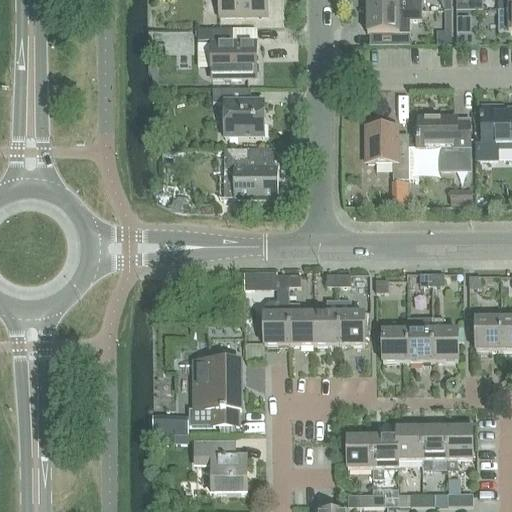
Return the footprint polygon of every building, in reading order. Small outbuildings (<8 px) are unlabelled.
[(219,0),(219,21),(267,20),(267,0),(219,0)] [(366,0),(367,15),(409,14),(409,6),(399,6),(398,0),(366,0)] [(498,13),(511,13),(511,0),(508,0),(508,5),(498,5),(498,13)] [(511,13),(498,13),(498,36),(511,36),(511,13)] [(409,14),(367,15),(367,37),(410,37),(410,23),(422,23),(422,14),(409,14)] [(471,21),(457,21),(457,37),(471,36),(471,21)] [(233,46),(232,33),(198,33),(198,47),(212,47),(212,83),(256,82),(255,46),(233,46)] [(251,105),(251,92),(212,93),(212,106),(224,106),(225,142),(264,142),(264,105),(251,105)] [(482,110),(483,144),(476,144),(477,164),(496,164),(496,152),(511,151),(511,112),(503,113),(503,110),(482,110)] [(417,148),(409,148),(409,183),(419,183),(418,164),(435,164),(435,152),(439,152),(439,176),(470,175),(470,130),(457,130),(457,122),(418,123),(419,141),(417,141),(417,148)] [(409,183),(409,148),(409,138),(397,138),(397,131),(366,131),(367,167),(393,167),(393,183),(409,183)] [(274,173),(274,165),(276,165),(276,152),(223,153),(223,173),(235,173),(235,203),(276,202),(276,173),(274,173)] [(175,200),(173,215),(187,217),(211,218),(211,207),(189,206),(189,202),(175,200)] [(277,276),(244,276),(244,293),(277,293),(277,280),(277,276)] [(420,291),(432,291),(432,278),(420,279),(420,291)] [(432,278),(432,291),(444,290),(444,278),(432,278)] [(327,291),(339,291),(338,279),(327,279),(327,291)] [(338,279),(339,291),(351,291),(351,279),(338,279)] [(289,307),(289,292),(289,280),(277,280),(277,293),(277,305),(268,305),(264,308),(264,350),(290,350),(289,318),(289,307)] [(289,280),(289,292),(301,292),(301,280),(289,280)] [(469,293),(470,293),(481,293),(481,281),(469,281),(469,293)] [(376,297),(388,297),(388,285),(376,285),(376,297)] [(314,350),(339,350),(339,317),(339,304),(326,304),(325,318),(314,318),(314,350)] [(339,317),(339,350),(364,349),(364,317),(351,317),(351,304),(339,304),(339,317)] [(314,350),(314,318),(299,318),(299,307),(289,307),(289,318),(290,350),(314,350)] [(476,355),(501,355),(501,323),(501,320),(490,320),(491,323),(475,323),(476,355)] [(433,367),(432,334),(432,322),(406,322),(406,335),(408,335),(408,367),(433,367)] [(432,334),(433,367),(458,366),(458,334),(444,334),(444,322),(432,322),(432,334)] [(511,322),(501,323),(501,355),(511,354),(511,322)] [(383,367),(408,367),(408,335),(406,335),(382,335),(383,367)] [(187,430),(195,430),(238,430),(238,414),(241,414),(240,367),(194,367),(195,412),(187,413),(187,430)] [(457,475),(457,465),(472,465),(472,426),(456,427),(456,433),(447,433),(447,465),(447,475),(457,475)] [(398,465),(422,465),(422,433),(397,433),(397,441),(398,465)] [(422,433),(422,465),(422,473),(432,473),(432,465),(447,465),(447,433),(422,433)] [(187,438),(173,438),(173,447),(187,447),(187,438)] [(372,474),(373,474),(373,441),(347,442),(348,474),(372,474)] [(398,473),(398,465),(397,441),(373,441),(373,474),(372,474),(372,483),(384,483),(383,474),(398,473)] [(236,461),(236,445),(196,445),(196,470),(213,470),(213,499),(246,499),(245,461),(236,461)] [(411,511),(423,511),(423,499),(411,500),(411,511)] [(423,499),(423,511),(435,511),(434,499),(423,499)] [(461,511),(473,511),(473,499),(461,499),(461,511)] [(349,511),(374,511),(373,500),(349,500),(349,511)] [(373,500),(374,511),(386,511),(386,500),(373,500)]
